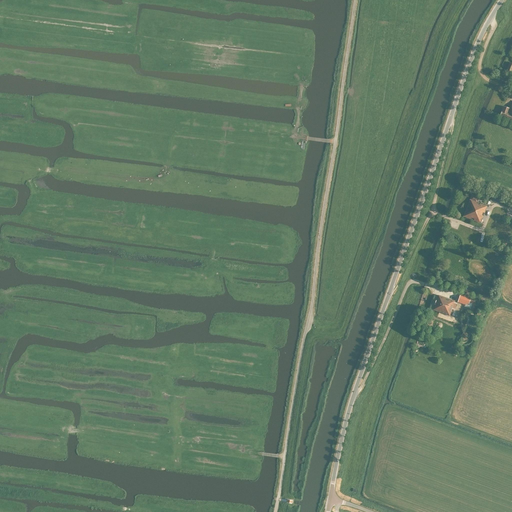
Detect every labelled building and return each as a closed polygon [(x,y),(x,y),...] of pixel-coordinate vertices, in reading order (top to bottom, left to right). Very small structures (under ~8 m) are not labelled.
[(511,102),(510,108),(504,106),(500,116),(510,120),(510,121),(511,121),(511,102)] [(492,194),(490,199),(500,203),(502,197),(492,194)] [(479,198),(472,195),(464,216),(479,222),(481,218),(482,218),(487,206),(481,203),(477,202),(479,198)] [(460,294),(457,301),(465,304),(464,306),(470,309),(473,300),(470,299),(470,297),(460,294)] [(457,302),(454,301),(455,301),(438,295),(433,310),(450,315),(452,308),(455,309),(457,302)]
